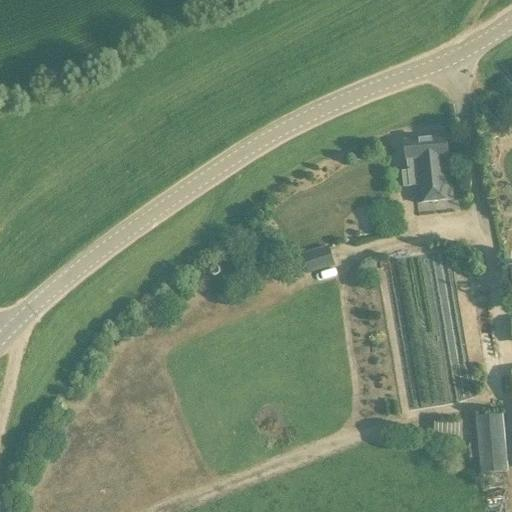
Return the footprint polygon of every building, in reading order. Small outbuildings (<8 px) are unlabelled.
[(415,186),(417,203),(453,199),(446,137),(407,141),(410,172),(405,173),(406,187),(415,186)] [(328,247),(303,255),(309,274),(334,266),(328,247)] [(411,408),(471,399),(458,314),(444,316),(446,333),(448,333),(452,362),(410,368),(407,347),(402,347),(411,408)] [(504,415),(485,416),(476,417),(481,474),(509,472),(504,415)] [(435,424),(434,444),(461,445),(462,424),(435,424)]
